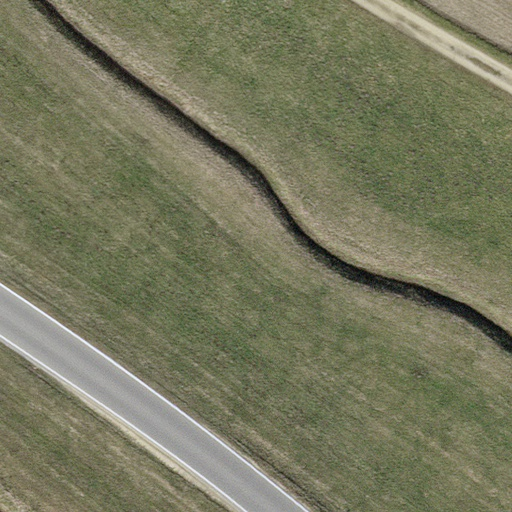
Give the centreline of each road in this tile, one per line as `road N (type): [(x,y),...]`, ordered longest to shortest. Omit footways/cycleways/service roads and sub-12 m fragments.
road 1 (tertiary): [(300,511),(254,466),(0,299)]
road 2 (track): [(387,0),(511,74)]
